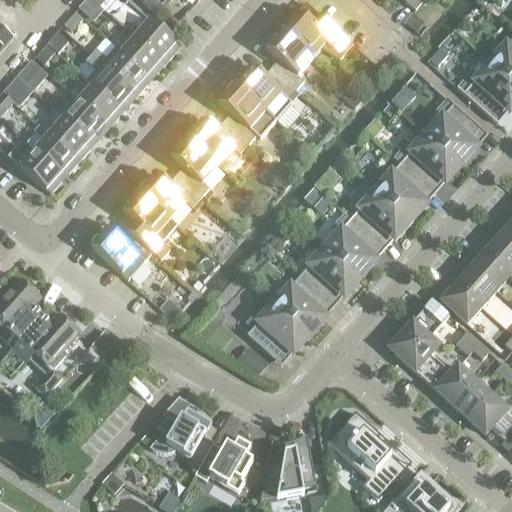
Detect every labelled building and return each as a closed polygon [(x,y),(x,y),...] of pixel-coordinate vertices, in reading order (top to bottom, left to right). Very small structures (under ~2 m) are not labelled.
[(410,0),(411,0),(405,6),(415,15),(428,0),(410,0)] [(146,10),(154,16),(159,9),(152,3),(146,10)] [(77,13),(84,20),(91,12),(83,6),(77,13)] [(65,26),(73,33),(83,21),(76,14),(65,26)] [(298,16),(281,34),(314,63),(330,45),(336,51),(344,41),(323,22),(315,31),(298,16)] [(170,19),(165,26),(172,32),(178,26),(170,19)] [(131,26),(126,32),(166,67),(181,50),(150,23),(140,34),(131,26)] [(12,39),(0,27),(0,41),(5,46),(12,39)] [(166,67),(126,32),(120,39),(130,47),(121,56),(151,83),(166,67)] [(314,63),(281,34),(266,51),(284,67),(275,76),(296,95),(305,86),(298,80),(314,63)] [(65,48),(56,40),(50,46),(59,54),(65,48)] [(511,42),(490,67),(511,86),(511,42)] [(48,48),(38,59),(45,66),(55,54),(48,48)] [(151,83),(121,56),(112,67),(103,58),(97,64),(137,99),(151,83)] [(137,99),(97,64),(92,71),(101,79),(92,89),(122,116),(137,99)] [(33,65),(24,75),(32,82),(40,72),(33,65)] [(457,92),(490,121),(501,108),(509,115),(511,110),(511,86),(490,67),(478,81),(472,76),(457,92)] [(250,70),(234,88),(266,117),(282,99),(288,104),(296,95),(275,76),(267,85),(250,70)] [(10,91),(16,97),(25,87),(19,81),(10,91)] [(266,117),(234,88),(218,106),(236,121),(228,130),(249,149),(257,140),(251,134),(266,117)] [(122,116),(92,89),(84,99),(74,91),(68,97),(108,132),(122,116)] [(0,119),(14,104),(4,96),(0,100),(0,119)] [(108,132),(68,97),(63,103),(73,112),(64,122),(93,148),(108,132)] [(439,124),(426,138),(460,169),(476,151),(469,144),(480,131),(448,103),(433,119),(439,124)] [(93,148),(64,122),(55,132),(45,123),(40,130),(79,164),(93,148)] [(202,124),(186,142),(219,170),(234,153),(240,159),(249,149),(228,130),(220,139),(202,124)] [(79,164),(40,130),(34,135),(44,144),(35,154),(65,181),(79,164)] [(408,147),(395,161),(428,190),(437,180),(445,186),(460,169),(426,138),(414,152),(408,147)] [(219,170),(186,142),(171,160),(188,175),(180,184),(201,203),(209,194),(202,189),(219,170)] [(65,181),(35,154),(26,164),(17,156),(11,162),(21,171),(20,171),(50,198),(65,181)] [(400,167),(376,195),(410,225),(425,208),(418,201),(428,190),(395,161),(395,162),(400,167)] [(155,178),(139,196),(171,224),(186,207),(193,213),(201,203),(180,184),(172,193),(155,178)] [(345,217),(344,218),(377,247),(387,236),(394,243),(410,225),(376,195),(351,223),(345,217)] [(171,224),(139,196),(123,213),(140,229),(132,238),(154,257),(161,248),(155,242),(171,224)] [(377,247),(344,218),(332,232),(338,238),(325,252),(359,282),(375,265),(367,258),(377,247)] [(511,225),(499,240),(511,251),(511,225)] [(145,267),(154,257),(132,238),(124,247),(107,232),(91,250),(123,279),(138,262),(145,267)] [(511,276),(511,251),(499,240),(485,256),(510,279),(511,276)] [(325,252),(300,280),(326,304),(336,293),(343,300),(359,282),(325,252)] [(510,279),(485,256),(470,273),(495,295),(510,279)] [(495,295),(470,273),(456,289),(481,311),(495,295)] [(300,280),(274,308),(308,339),(324,321),(317,315),(326,304),(300,280)] [(0,337),(14,351),(43,320),(32,310),(36,306),(32,302),(39,294),(30,286),(28,289),(21,283),(3,302),(0,299),(0,326),(6,331),(0,337)] [(481,311),(456,289),(441,305),(466,327),(481,311)] [(399,343),(396,352),(433,350),(433,345),(430,342),(449,320),(433,305),(399,343)] [(247,339),(274,363),(285,350),(293,356),(308,339),(274,308),(247,339)] [(51,328),(43,320),(14,351),(27,362),(33,356),(48,370),(50,368),(51,369),(63,356),(62,355),(78,337),(73,332),(77,328),(67,319),(61,326),(57,322),(51,328)] [(103,357),(117,341),(105,331),(91,347),(103,357)] [(466,335),(460,343),(472,354),(479,347),(466,335)] [(479,347),(472,354),(482,363),(489,355),(479,347)] [(261,374),(269,362),(249,348),(241,360),(261,374)] [(433,350),(396,352),(394,357),(436,394),(452,377),(451,377),(431,358),(434,355),(433,350)] [(502,367),(495,374),(504,383),(511,375),(502,367)] [(452,377),(436,394),(453,409),(474,385),(457,370),(451,377),(452,377)] [(45,399),(61,381),(52,373),(36,390),(45,399)] [(474,385),(453,409),(469,423),(490,399),(474,385)] [(490,399),(469,423),(486,438),(490,433),(490,432),(505,415),(506,415),(507,414),(490,399)] [(160,432),(149,450),(152,453),(160,456),(168,456),(176,453),(191,461),(211,424),(186,410),(178,426),(167,420),(153,428),(160,432)] [(391,459),(367,438),(372,433),(379,438),(380,437),(355,415),(328,446),(369,482),(363,489),(378,503),(400,479),(385,465),(391,459)] [(511,421),(506,415),(505,415),(490,432),(490,433),(511,451),(511,421)] [(291,440),(293,449),(284,451),(283,469),(267,471),(268,469),(266,469),(260,505),(261,505),(263,494),(284,491),(286,500),(304,497),(302,488),(315,485),(307,437),(291,440)] [(213,447),(195,478),(206,485),(210,479),(238,495),(244,484),(241,482),(253,463),(244,458),(251,447),(238,439),(230,453),(226,451),(228,448),(226,447),(223,453),(213,447)] [(439,474),(408,508),(399,500),(430,466),(429,465),(386,511),(447,511),(455,505),(432,484),(440,475),(439,474)]
